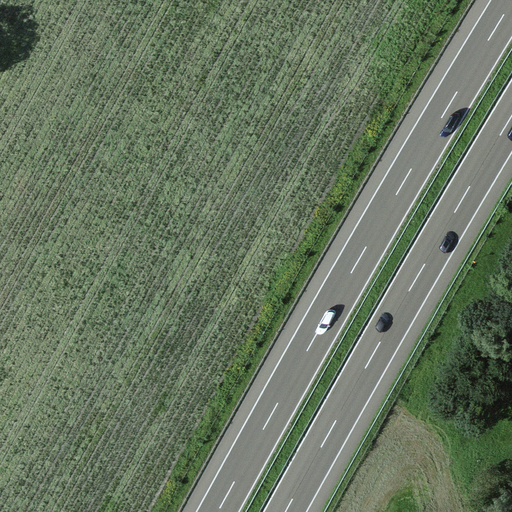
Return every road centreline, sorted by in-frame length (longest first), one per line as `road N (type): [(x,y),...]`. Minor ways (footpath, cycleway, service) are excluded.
road 1 (motorway): [(511,9),(311,342),(220,511)]
road 2 (motorway): [(288,511),(511,120)]
